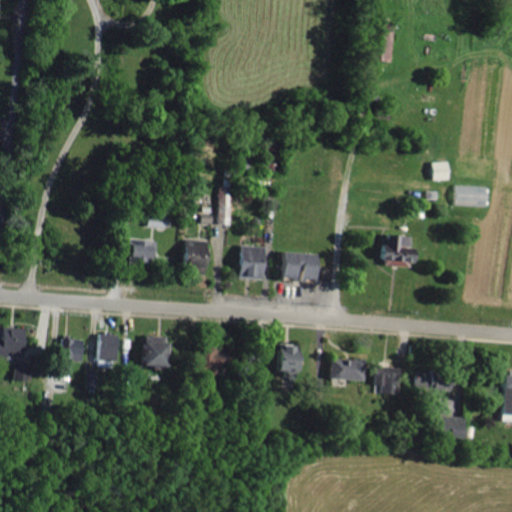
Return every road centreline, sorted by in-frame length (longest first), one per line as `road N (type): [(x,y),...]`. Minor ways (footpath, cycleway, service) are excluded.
road 1 (residential): [(467,332),(0,297)]
road 2 (residential): [(250,317),(282,0)]
road 3 (residential): [(25,0),(5,201)]
